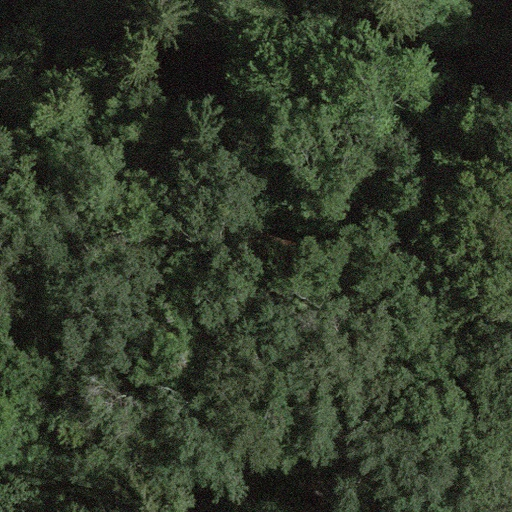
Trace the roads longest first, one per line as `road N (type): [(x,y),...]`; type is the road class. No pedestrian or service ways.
road 1 (track): [(191,449),(276,454),(333,474),(391,511)]
road 2 (track): [(0,471),(191,449)]
